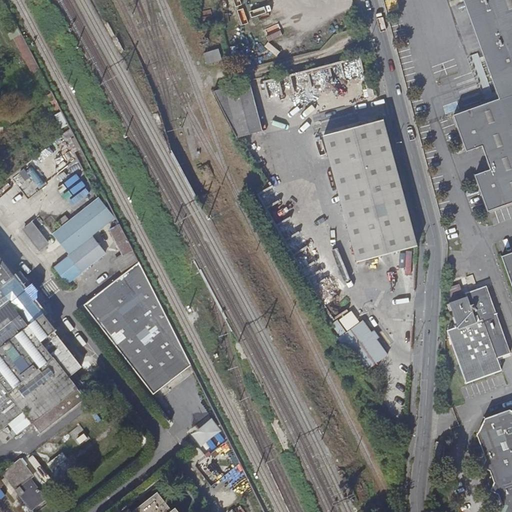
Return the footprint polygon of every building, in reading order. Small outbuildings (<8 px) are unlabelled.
[(0,0),(0,19),(8,35),(18,29),(3,0),(0,0)] [(511,0),(464,0),(467,7),(486,0),(490,0),(506,44),(483,52),(500,99),(455,116),(464,142),(468,152),(476,149),(483,147),(491,170),(484,173),(476,175),(480,185),(490,213),(511,205),(511,0)] [(486,0),(467,7),(483,52),(506,44),(490,0),(486,0)] [(13,38),(14,40),(22,36),(18,29),(8,35),(10,39),(13,38)] [(14,40),(27,66),(36,62),(22,36),(14,40)] [(220,54),(219,51),(206,54),(208,64),(214,63),(215,67),(218,66),(216,56),(220,54)] [(33,75),(41,72),(36,62),(27,66),(33,75)] [(308,110),(329,105),(325,90),(319,65),(298,70),(308,110)] [(236,138),(244,136),(243,135),(261,130),(249,82),(213,92),(236,138)] [(325,90),(329,105),(335,103),(332,88),(325,90)] [(54,111),(60,108),(52,93),(46,96),(54,111)] [(62,128),(69,126),(62,113),(56,116),(62,128)] [(357,262),(417,247),(384,120),(324,136),(357,262)] [(74,153),(80,148),(70,129),(64,133),(74,153)] [(28,165),(14,177),(30,195),(44,183),(28,165)] [(7,178),(0,182),(0,200),(8,211),(23,199),(7,178)] [(110,224),(99,199),(93,204),(55,234),(69,255),(54,267),(68,284),(105,253),(93,237),(110,224)] [(116,220),(99,199),(110,224),(116,220)] [(30,224),(23,230),(38,250),(46,244),(30,224)] [(109,230),(122,256),(122,257),(133,251),(120,225),(109,230)] [(0,428),(1,430),(9,424),(23,413),(32,423),(41,433),(86,399),(74,384),(87,375),(63,343),(65,342),(0,257),(0,247),(3,246),(0,241),(0,428)] [(113,262),(123,276),(139,264),(133,251),(122,257),(122,256),(113,262)] [(511,253),(503,257),(511,280),(511,253)] [(154,396),(192,368),(139,264),(123,276),(86,305),(154,396)] [(448,276),(447,290),(454,290),(455,277),(448,276)] [(450,330),(468,383),(503,371),(499,359),(511,353),(488,286),(468,293),(469,296),(452,302),(460,327),(450,330)] [(339,338),(364,373),(389,355),(377,339),(380,337),(375,331),(373,333),(364,320),(339,338)] [(511,511),(511,411),(488,420),(480,436),(489,460),(485,468),(493,473),(497,483),(494,492),(502,496),(505,507),(502,511),(511,511)] [(18,434),(32,423),(23,413),(9,424),(18,434)] [(437,444),(436,463),(444,464),(446,445),(437,444)] [(65,452),(49,461),(53,468),(69,458),(65,452)] [(34,478),(21,461),(3,474),(31,511),(45,500),(30,481),(34,478)] [(67,476),(51,489),(54,494),(71,481),(67,476)] [(170,511),(169,511),(157,494),(133,511),(176,511),(174,509),(170,511)]
